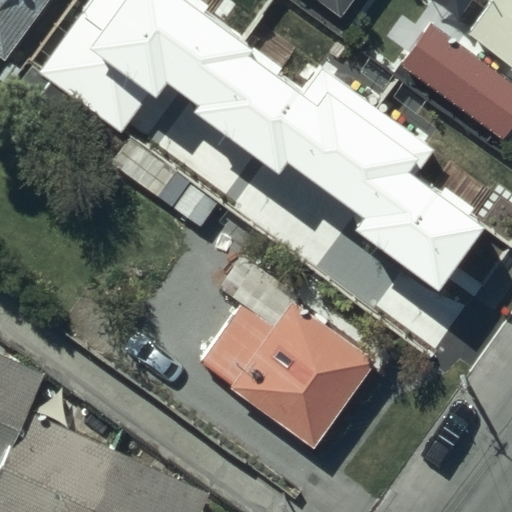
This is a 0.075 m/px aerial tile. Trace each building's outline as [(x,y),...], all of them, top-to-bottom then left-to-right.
[(0,0),(0,48),(3,51),(39,0),(0,0)] [(328,0),(343,10),(349,0),(328,0)] [(429,0),(449,14),(451,12),(462,20),(476,0),(429,0)] [(511,0),(484,0),(467,25),(511,57),(511,0)] [(511,118),(511,73),(430,13),(398,55),(502,132),(511,118)] [(306,18),(281,54),(337,93),(362,57),(306,18)] [(1,87),(39,115),(66,79),(28,51),(1,87)] [(346,122),(326,150),(335,157),(297,210),(417,296),(498,183),(378,97),(355,129),(346,122)] [(130,130),(109,159),(169,203),(190,174),(130,130)] [(0,135),(0,198),(29,155),(0,135)] [(243,292),(200,353),(230,373),(227,377),(312,438),(374,351),(290,291),(284,300),(263,284),(253,299),(243,292)] [(0,343),(0,511),(192,511),(207,480),(28,399),(44,364),(0,343)]
